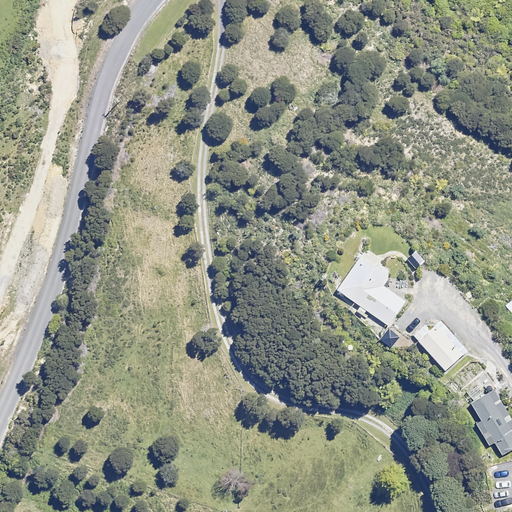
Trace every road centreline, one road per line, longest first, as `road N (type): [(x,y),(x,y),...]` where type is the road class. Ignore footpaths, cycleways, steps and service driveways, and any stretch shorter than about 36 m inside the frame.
road 1 (track): [(211,0),(198,197),(213,308),(232,369),(258,401),(364,417),(392,439),(427,511)]
road 2 (residential): [(0,412),(56,272),(114,51),(141,0)]
